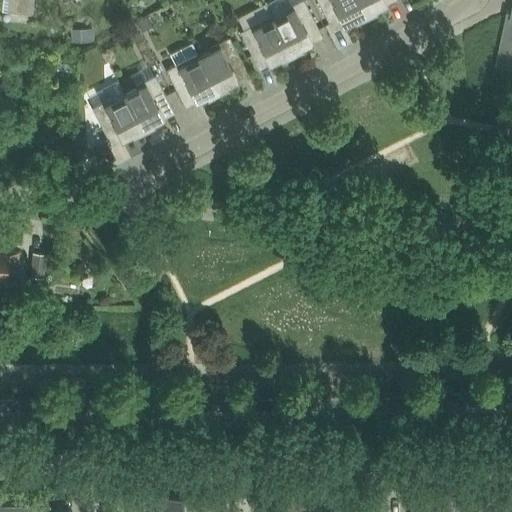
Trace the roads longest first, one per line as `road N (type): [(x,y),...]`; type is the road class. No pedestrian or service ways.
road 1 (secondary): [(0,418),(511,412)]
road 2 (residential): [(90,201),(474,0)]
